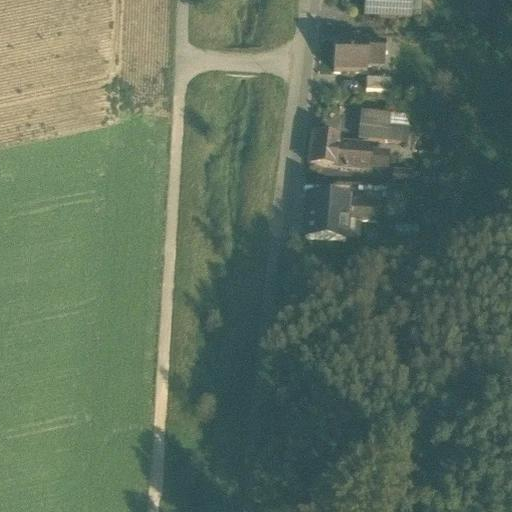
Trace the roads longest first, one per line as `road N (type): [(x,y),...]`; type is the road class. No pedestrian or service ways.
road 1 (track): [(155,511),(181,0)]
road 2 (residential): [(310,0),(273,255)]
road 3 (track): [(247,511),(273,255)]
